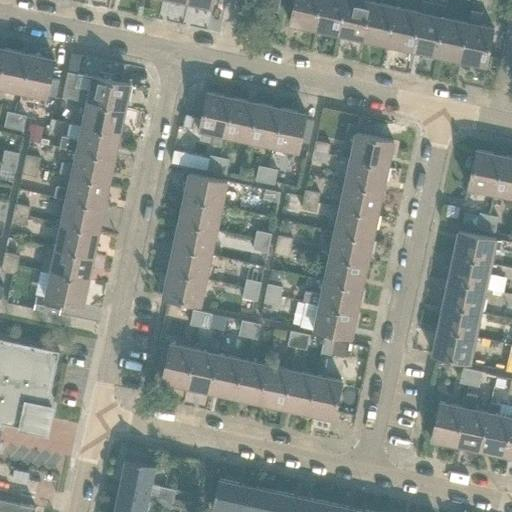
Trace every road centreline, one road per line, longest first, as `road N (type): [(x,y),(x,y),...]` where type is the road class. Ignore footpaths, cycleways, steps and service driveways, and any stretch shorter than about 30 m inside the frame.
road 1 (residential): [(370,474),(442,108)]
road 2 (residential): [(98,414),(164,48)]
road 3 (residential): [(442,108),(164,48)]
road 4 (residential): [(370,474),(98,414)]
road 5 (residential): [(164,48),(0,18)]
road 6 (residential): [(511,505),(370,474)]
